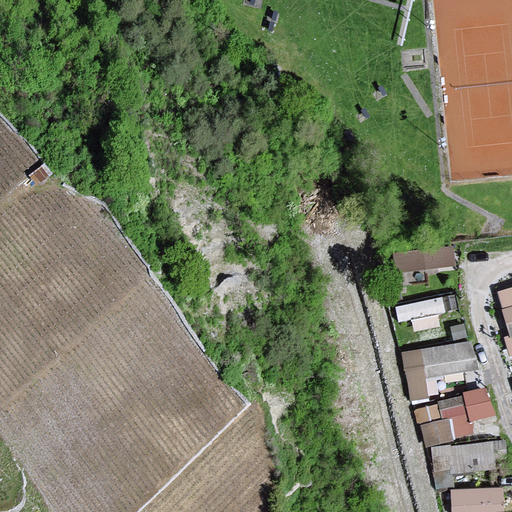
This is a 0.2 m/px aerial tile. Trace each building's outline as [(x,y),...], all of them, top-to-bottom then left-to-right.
[(456,267),(454,248),(400,255),(403,275),(412,274),(413,283),(428,281),(427,271),(456,267)] [(511,292),(500,296),(509,326),(511,324),(511,339),(506,341),(511,359),(511,358),(511,292)] [(444,301),(396,310),(399,325),(446,316),(444,301)] [(473,343),(404,355),(413,403),(429,400),(426,382),(478,373),(473,343)] [(493,416),(488,390),(437,402),(438,407),(415,412),(424,452),(456,444),(455,440),(473,435),(470,421),(493,416)] [(508,460),(507,443),(432,454),(435,493),(455,490),(454,476),(496,471),(494,462),(508,460)] [(507,511),(506,489),(449,492),(450,511),(507,511)]
